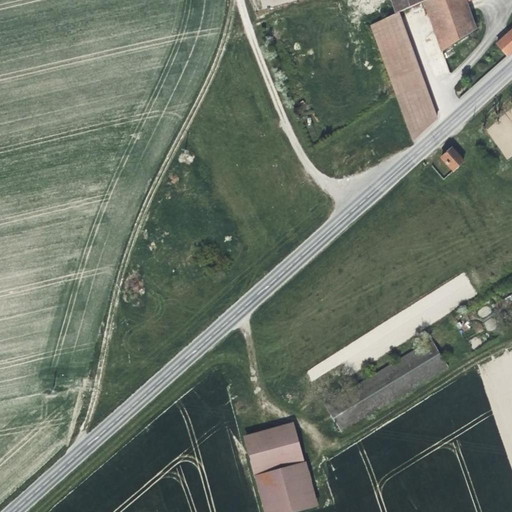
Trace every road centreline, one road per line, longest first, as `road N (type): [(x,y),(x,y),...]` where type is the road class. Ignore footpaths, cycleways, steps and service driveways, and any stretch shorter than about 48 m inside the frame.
road 1 (secondary): [(13,511),(511,68)]
road 2 (track): [(231,0),(217,53),(130,244),(101,377),(73,458)]
road 3 (track): [(352,211),(301,161),(236,0)]
